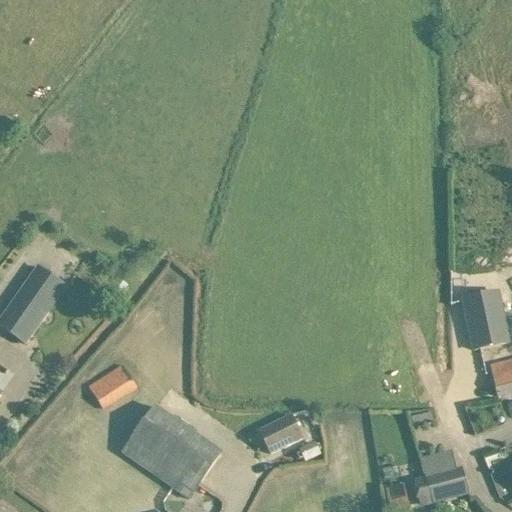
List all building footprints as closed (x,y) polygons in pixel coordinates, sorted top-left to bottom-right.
[(38,266),(0,320),(0,328),(27,347),(69,288),(38,266)] [(510,344),(500,291),(462,299),(472,352),(510,344)] [(511,361),(490,367),(499,401),(511,397),(511,361)] [(122,399),(137,389),(122,366),(89,387),(104,411),(109,407),(108,406),(121,398),(122,399)] [(271,455),(302,439),(291,416),(260,432),(271,455)] [(172,454),(156,477),(189,500),(201,483),(221,454),(188,431),(172,454)] [(469,496),(462,469),(427,479),(434,505),(469,496)] [(434,505),(427,479),(416,482),(423,508),(434,505)] [(393,511),(409,509),(405,486),(387,490),(391,511),(393,511)]
